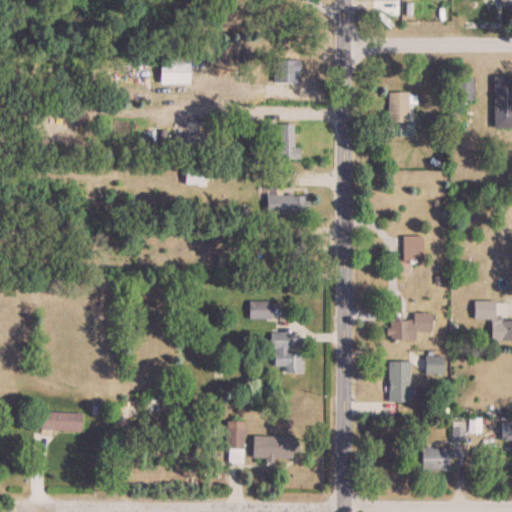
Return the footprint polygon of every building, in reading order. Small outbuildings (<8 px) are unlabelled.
[(187,59),(156,59),(156,84),(187,84),(187,59)] [(298,60),(272,60),(272,83),(298,83),(298,60)] [(511,75),(491,75),(491,127),(511,126),(511,75)] [(472,77),(455,77),(454,101),(472,101),(472,77)] [(407,124),(408,92),(386,92),(386,124),(407,124)] [(277,132),(267,132),(267,157),(292,157),(293,123),(277,123),(277,132)] [(264,194),(264,213),(307,213),(307,194),(264,194)] [(420,236),(401,236),(401,262),(420,262),(420,236)] [(284,266),(302,266),(302,241),(284,241),(284,266)] [(269,300),(246,300),(246,318),(269,318),(269,300)] [(489,340),(511,340),(511,319),(492,319),(492,300),(472,300),(472,319),(489,319),(489,340)] [(430,331),(430,313),(409,313),(409,320),(386,320),(386,340),(414,340),(414,331),(430,331)] [(299,351),(288,351),(288,332),(268,331),(267,366),(281,366),(281,372),(298,373),(299,351)] [(440,357),(423,357),(423,373),(440,373),(440,357)] [(407,361),(386,361),(386,403),(407,403),(407,361)] [(80,412),(37,411),(37,430),(79,431),(80,412)] [(242,448),(242,420),(225,420),(225,448),(242,448)] [(291,458),(291,436),(250,436),(250,458),(291,458)] [(448,448),(418,448),(418,470),(448,470),(448,448)]
